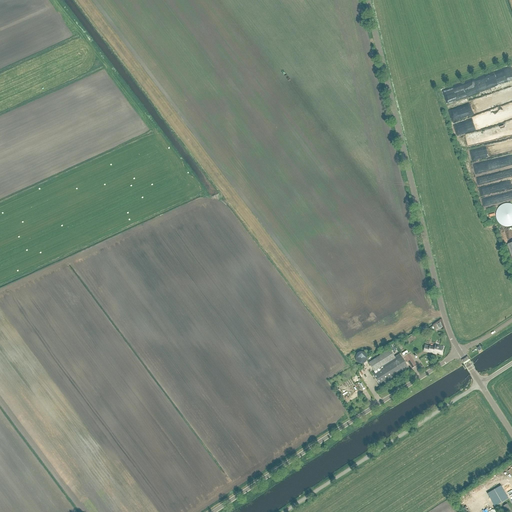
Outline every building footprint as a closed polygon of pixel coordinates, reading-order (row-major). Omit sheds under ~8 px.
[(450,122),(452,128),(478,121),(475,112),(482,110),(479,99),(447,108),(450,119),(456,117),(457,120),(450,122)] [(488,130),(468,134),(469,137),(466,138),(468,147),(491,142),(488,130)] [(479,194),(493,192),(493,193),(500,192),(499,184),(478,187),(479,194)] [(511,204),(510,204),(509,203),(508,203),(507,203),(506,203),(505,204),(504,204),(503,204),(502,204),(501,205),(500,206),(499,206),(499,207),(498,208),(497,208),(497,209),(496,210),(496,211),(496,212),(495,213),(495,214),(495,215),(495,216),(496,217),(496,218),(496,219),(496,220),(497,221),(498,222),(498,223),(499,224),(500,224),(501,225),(502,226),(503,226),(504,227),(505,227),(506,227),(507,227),(508,227),(509,227),(510,226),(511,226),(511,225),(511,204)] [(429,346),(425,345),(424,351),(436,354),(436,353),(442,354),(443,347),(435,345),(435,348),(429,346)] [(395,358),(390,350),(369,363),(374,371),(371,373),(380,387),(409,369),(400,355),(395,358)] [(360,364),(361,364),(363,364),(364,364),(364,363),(365,363),(366,362),(366,361),(367,361),(367,360),(367,359),(367,358),(367,357),(367,356),(367,355),(366,355),(366,354),(365,353),(364,353),(363,352),(362,352),(361,352),(360,352),(359,352),(359,353),(358,353),(357,354),(356,355),(356,356),(356,357),(355,357),(355,358),(355,359),(356,359),(356,360),(356,361),(357,362),(358,363),(359,363),(360,364)] [(415,364),(409,354),(404,357),(410,367),(415,364)] [(492,489),(501,505),(500,506),(503,511),(506,510),(506,511),(511,511),(511,510),(511,509),(511,507),(509,508),(507,504),(510,502),(509,500),(500,485),(492,489)] [(488,506),(491,502),(483,495),(480,500),(488,506)]
